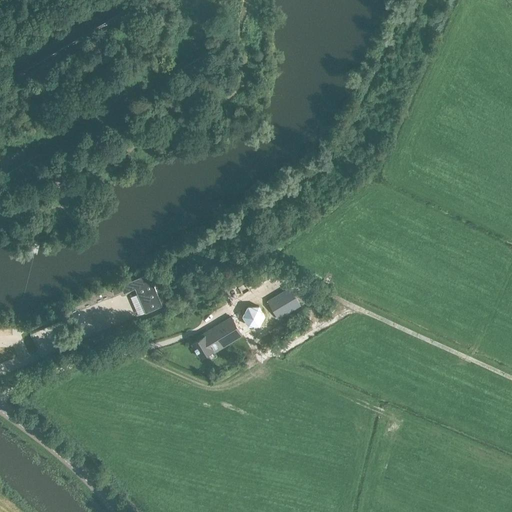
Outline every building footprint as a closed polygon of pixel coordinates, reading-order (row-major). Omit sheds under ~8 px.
[(6,65),(5,63),(4,61),(0,63),(1,65),(0,65),(0,88),(9,84),(16,95),(38,82),(47,97),(88,73),(128,49),(118,33),(141,20),(134,9),(149,0),(116,0),(117,2),(118,2),(117,0),(120,0),(124,6),(127,10),(72,42),(13,77),(11,73),(9,70),(6,65)] [(13,0),(3,7),(3,8),(20,5),(23,3),(30,15),(40,9),(51,26),(54,31),(57,37),(58,36),(54,25),(56,23),(59,21),(68,30),(69,30),(65,24),(63,20),(52,2),(55,0),(13,0)] [(244,45),(227,44),(200,61),(172,77),(173,79),(190,76),(195,73),(202,84),(209,80),(211,83),(228,73),(226,70),(233,66),(226,54),(232,51),(244,47),(244,45)] [(123,116),(122,116),(125,125),(121,127),(115,120),(114,120),(118,127),(125,140),(134,135),(127,122),(123,116)] [(10,172),(0,177),(0,187),(1,187),(6,183),(14,195),(21,191),(22,194),(39,183),(38,181),(45,176),(38,165),(43,162),(54,148),(53,147),(26,162),(10,172)] [(146,312),(162,305),(153,284),(157,282),(152,272),(121,285),(124,293),(135,288),(146,312)] [(278,319),(301,305),(290,287),(268,301),(278,319)] [(265,315),(259,306),(248,306),(243,316),(249,325),(260,325),(265,315)] [(243,335),(232,316),(203,333),(197,337),(198,340),(192,343),(201,357),(213,350),(214,352),(243,335)]
